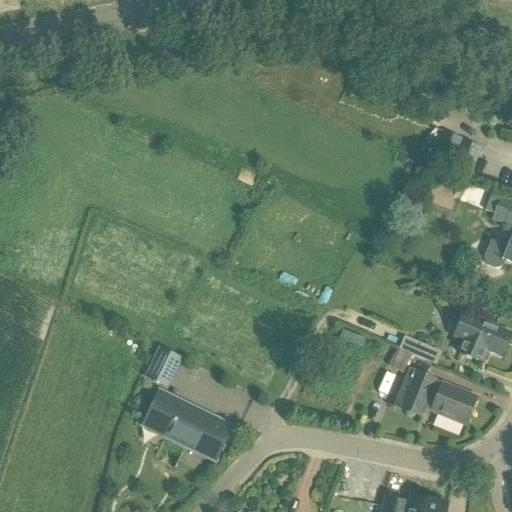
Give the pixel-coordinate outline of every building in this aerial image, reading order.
[(427,93),(423,102),(432,106),(436,97),(427,93)] [(443,133),(432,159),(451,167),(470,174),(481,148),(462,141),(443,133)] [(492,219),(494,220),(511,227),(511,200),(492,192),(485,210),(494,214),(492,219)] [(500,269),(500,267),(503,260),(511,263),(511,238),(507,251),(490,244),(484,259),(484,264),(487,267),(494,269),(500,269)] [(489,352),(493,354),(501,357),(511,333),(462,313),(452,337),(464,342),(459,354),(484,364),(489,352)] [(411,340),(406,353),(424,361),(435,365),(439,356),(428,351),(429,348),(411,340)] [(160,350),(146,378),(166,388),(180,359),(160,350)] [(415,374),(401,411),(421,419),(424,412),(466,428),(477,399),(415,374)] [(225,434),(196,420),(200,413),(163,395),(150,421),(170,430),(166,438),(212,460),(225,434)] [(340,401),(338,413),(360,416),(362,405),(340,401)] [(409,503),(385,498),(382,511),(445,511),(447,505),(410,497),(409,503)]
